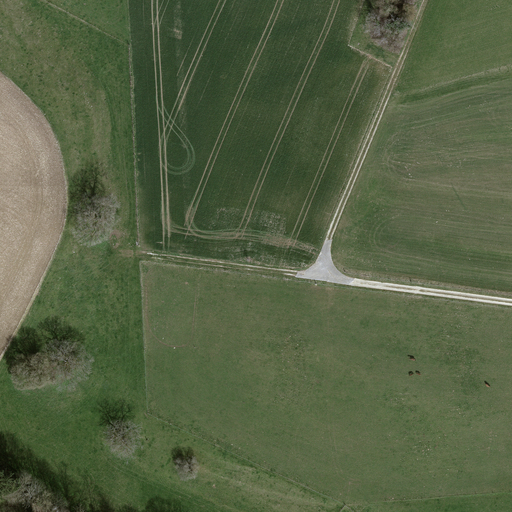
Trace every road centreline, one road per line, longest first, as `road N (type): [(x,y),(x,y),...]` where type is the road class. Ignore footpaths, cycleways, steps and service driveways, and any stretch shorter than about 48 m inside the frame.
road 1 (track): [(511,302),(131,254)]
road 2 (track): [(314,277),(424,0)]
